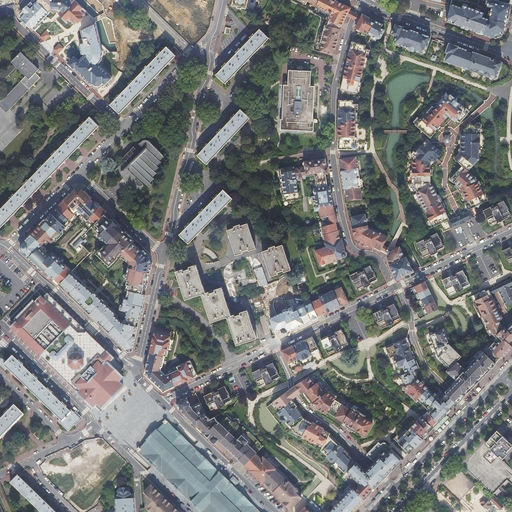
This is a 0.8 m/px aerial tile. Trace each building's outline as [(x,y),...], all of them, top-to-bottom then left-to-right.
[(75,0),(30,0),(16,15),(32,31),(51,11),(57,12),(67,21),(69,19),(75,25),(88,11),(75,0)] [(232,0),(232,5),(237,6),(237,7),(241,9),(241,7),(245,8),(246,8),(247,0),(232,0)] [(348,13),(350,10),(345,7),(346,5),(336,0),(335,0),(334,0),(297,0),(306,4),(307,1),(311,3),(315,5),(320,8),(324,10),(324,11),(329,13),(326,19),(329,21),(328,22),(327,26),(325,25),(323,32),(323,33),(322,37),(322,36),(322,37),(320,44),(322,45),(320,50),(320,51),(332,55),(334,47),(336,47),(341,29),(339,29),(340,26),(341,27),(344,21),(346,18),(347,17),(347,15),(348,13)] [(451,5),(445,23),(475,32),(475,33),(483,36),(483,35),(492,38),(494,37),(495,38),(498,38),(501,36),(503,34),(503,32),(505,30),(506,23),(507,24),(508,24),(511,9),(510,9),(509,9),(511,3),(500,0),(500,1),(499,1),(500,0),(498,0),(487,0),(485,8),(490,8),(489,9),(487,9),(486,16),(488,17),(487,17),(484,16),(485,12),(481,10),(482,9),(475,7),(474,9),(468,7),(469,5),(463,3),(461,8),(451,5)] [(348,13),(347,17),(348,17),(353,19),(357,21),(358,22),(359,22),(360,19),(358,18),(354,16),(350,14),(348,13)] [(381,37),(385,30),(381,28),(382,24),(365,15),(363,14),(360,19),(359,22),(358,22),(357,28),(371,36),(374,37),(374,36),(377,38),(381,37)] [(95,25),(80,29),(84,43),(79,44),(82,54),(85,54),(80,61),(74,55),(67,63),(91,86),(93,83),(96,85),(100,85),(103,82),(105,84),(111,78),(98,65),(101,61),(103,54),(95,25)] [(428,46),(431,37),(396,25),(393,35),(397,36),(395,43),(396,44),(401,45),(410,49),(415,50),(422,53),(423,48),(425,49),(426,45),(428,46)] [(225,84),(232,75),(233,76),(235,74),(234,73),(246,61),(247,62),(249,60),(248,59),(260,47),(261,47),(263,45),(263,44),(268,38),(259,29),(254,35),(252,34),(251,35),(252,36),(252,37),(251,36),(249,37),(250,39),(240,49),(239,48),(237,50),(238,51),(238,52),(237,51),(235,52),(235,53),(236,53),(226,64),(225,63),(224,65),(225,66),(224,66),(223,65),(221,67),(222,68),(216,75),(225,84)] [(361,44),(361,42),(353,40),(352,42),(341,89),(356,93),(357,89),(358,89),(359,86),(360,81),(364,61),(365,57),(366,54),(367,49),(365,48),(366,45),(361,44)] [(502,63),(450,44),(446,53),(448,53),(446,59),(455,62),(454,64),(464,68),(465,66),(470,68),(469,70),(479,73),(479,71),(484,73),(483,75),(490,77),(491,75),(496,78),(497,78),(502,63)] [(116,100),(111,105),(120,114),(126,108),(128,107),(129,106),(128,105),(140,93),(140,94),(141,93),(142,92),(142,91),(154,79),(155,78),(157,77),(156,76),(168,64),(168,65),(169,64),(170,63),(170,62),(176,56),(167,47),(162,52),(160,51),(159,53),(160,53),(159,54),(158,53),(156,54),(157,56),(148,66),(146,66),(145,68),(146,68),(145,69),(144,68),(142,69),(143,71),(134,81),(132,80),(131,82),(132,83),(131,83),(130,83),(128,83),(130,85),(120,95),(118,94),(117,96),(118,97),(118,98),(117,97),(115,98),(116,100)] [(26,77),(18,85),(23,90),(26,87),(29,90),(41,78),(36,74),(39,70),(21,53),(11,63),(14,65),(17,68),(26,77)] [(23,90),(18,85),(2,102),(0,99),(0,84),(17,68),(14,65),(0,79),(0,106),(7,113),(29,90),(26,87),(23,90)] [(311,86),(311,72),(289,70),(289,85),(285,85),(283,118),(284,118),(283,119),(282,119),(281,127),(285,128),(285,130),(291,130),(291,128),(297,128),(297,130),(304,131),(304,128),(310,129),(310,131),(314,131),(314,121),(313,121),(315,87),(311,86)] [(415,125),(430,138),(435,132),(434,131),(437,128),(439,126),(448,115),(452,119),(454,120),(455,121),(456,119),(459,122),(460,122),(467,114),(466,114),(464,112),(465,110),(463,108),(457,103),(454,100),(455,99),(450,95),(449,96),(446,99),(445,98),(444,99),(438,107),(434,104),(430,109),(425,114),(421,119),(420,119),(419,119),(415,124),(415,125)] [(348,100),(348,98),(339,98),(339,100),(339,119),(338,149),(352,149),(352,148),(354,149),(355,149),(357,148),(357,146),(355,145),(355,142),(355,137),(355,116),(356,112),(356,109),(356,104),(353,104),(353,100),(348,100)] [(214,156),(214,157),(216,154),(227,142),(228,142),(230,140),(229,139),(242,127),(244,125),(243,124),(249,118),(240,110),(235,115),(234,114),(233,116),(233,117),(232,116),(230,117),(231,119),(221,130),(220,129),(219,130),(220,131),(219,132),(218,131),(216,132),(217,133),(217,134),(207,144),(206,143),(205,145),(206,146),(205,147),(204,145),(202,147),(203,147),(204,148),(197,155),(206,164),(214,156)] [(0,228),(7,221),(7,222),(9,220),(9,219),(21,207),(23,205),(35,192),(36,193),(37,191),(37,190),(49,178),(50,178),(52,177),(51,176),(63,163),(63,164),(66,162),(65,161),(77,149),(78,149),(80,147),(79,147),(91,135),(92,135),(94,133),(93,132),(100,126),(90,117),(85,122),(84,122),(82,123),(83,124),(83,125),(82,124),(80,125),(81,127),(71,137),(70,136),(68,138),(69,139),(68,139),(66,140),(67,141),(57,151),(55,151),(54,152),(55,153),(55,154),(54,153),(52,154),(53,156),(43,166),(41,165),(41,167),(41,168),(40,167),(38,169),(39,170),(29,180),(27,179),(26,181),(27,182),(27,183),(26,182),(24,183),(25,185),(15,195),(13,194),(12,195),(13,196),(13,197),(12,196),(10,197),(11,199),(0,209),(0,228)] [(478,129),(480,129),(481,128),(481,127),(481,125),(479,122),(476,122),(474,125),(472,125),(469,123),(464,130),(464,134),(460,134),(460,140),(460,144),(460,146),(460,148),(460,149),(460,152),(459,153),(454,159),(462,166),(452,177),(455,180),(453,182),(454,182),(456,184),(454,186),(457,189),(457,190),(458,191),(459,193),(459,194),(462,192),(465,198),(467,202),(465,202),(464,203),(468,210),(475,206),(478,207),(479,204),(482,203),(480,199),(481,199),(480,195),(483,194),(479,186),(477,182),(475,182),(473,177),(467,172),(477,160),(478,160),(478,154),(478,149),(478,146),(479,146),(479,139),(478,139),(478,129)] [(147,140),(144,139),(144,140),(143,140),(141,141),(139,143),(139,144),(124,160),(127,163),(120,170),(122,172),(128,165),(129,166),(128,167),(138,176),(135,180),(135,182),(135,183),(135,184),(137,185),(138,185),(140,185),(141,184),(144,182),(146,184),(144,186),(147,188),(148,188),(147,187),(150,184),(151,185),(151,184),(149,182),(152,179),(153,179),(154,179),(151,176),(154,173),(155,174),(156,173),(154,171),(157,167),(158,168),(159,167),(156,165),(160,162),(160,163),(161,162),(159,160),(162,156),(163,157),(163,156),(152,144),(148,141),(148,140),(147,140)] [(434,226),(448,219),(443,208),(441,203),(440,203),(440,202),(437,195),(436,195),(432,185),(431,185),(430,183),(430,165),(431,165),(434,161),(435,160),(436,159),(437,159),(437,158),(442,153),(431,144),(430,143),(426,140),(423,143),(423,144),(421,146),(421,145),(416,151),(415,153),(413,151),(410,155),(411,155),(414,158),(414,160),(412,160),(412,170),(412,175),(412,179),(414,179),(414,187),(416,190),(417,192),(416,193),(418,198),(427,215),(429,220),(430,222),(432,221),(434,226)] [(356,159),(356,156),(341,159),(342,166),(343,171),(341,171),(344,189),(345,189),(346,193),(347,200),(357,199),(357,197),(362,197),(360,187),(361,187),(361,186),(360,179),(358,165),(359,165),(358,159),(356,159)] [(328,173),(326,158),(304,161),(304,163),(305,166),(305,167),(294,169),(294,167),(279,169),(279,171),(280,176),(282,188),(282,193),(283,194),(284,194),(285,201),(294,200),(301,199),(300,192),(298,192),(297,183),(297,182),(297,180),(296,179),(296,177),(306,176),(315,175),(317,188),(314,189),(315,190),(315,195),(315,196),(312,196),(313,199),(314,203),(314,207),(315,207),(315,211),(319,210),(322,218),(325,226),(322,227),(324,235),(325,239),(325,241),(327,247),(325,247),(319,249),(320,251),(316,253),(320,265),(321,265),(325,263),(326,263),(326,264),(333,262),(337,260),(338,260),(337,259),(338,258),(342,257),(343,257),(345,252),(342,239),(340,239),(340,236),(339,235),(338,235),(338,231),(336,223),(337,222),(334,208),(330,186),(328,187),(326,174),(328,173)] [(83,189),(74,189),(21,243),(20,245),(20,246),(20,247),(20,249),(21,250),(28,257),(50,278),(58,285),(59,284),(69,274),(66,271),(68,269),(61,262),(58,259),(52,253),(48,256),(39,247),(44,242),(47,238),(49,240),(51,242),(54,239),(60,233),(63,229),(61,228),(74,214),(78,209),(82,213),(80,214),(83,217),(86,220),(87,220),(89,218),(95,223),(106,211),(83,189)] [(188,243),(195,235),(196,236),(198,234),(198,233),(209,222),(210,222),(212,220),(212,219),(224,207),(226,205),(232,198),(223,190),(218,195),(216,193),(215,196),(216,197),(215,197),(214,196),(212,197),(214,199),(204,209),(202,208),(201,210),(202,211),(201,212),(200,210),(198,212),(199,213),(189,224),(188,222),(187,224),(188,225),(187,226),(186,225),(184,226),(185,228),(179,234),(188,243)] [(285,201),(284,194),(283,194),(284,204),(295,203),(294,200),(285,201)] [(491,209),(490,207),(483,211),(490,224),(497,221),(497,223),(504,219),(503,218),(510,214),(503,200),(496,204),(497,206),(494,207),(491,209)] [(475,209),(462,215),(465,221),(478,215),(475,209)] [(127,290),(145,294),(152,263),(148,253),(106,211),(95,223),(93,225),(91,228),(105,241),(96,249),(111,263),(118,255),(125,261),(121,278),(123,278),(122,283),(125,284),(124,288),(127,290)] [(366,218),(365,213),(351,216),(353,224),(351,224),(354,235),(356,235),(357,239),(356,242),(366,247),(366,246),(367,244),(369,246),(373,248),(374,246),(381,250),(381,249),(383,245),(387,238),(383,237),(384,234),(373,228),(372,230),(368,228),(368,226),(367,222),(366,218)] [(74,214),(61,228),(63,229),(76,216),(74,214)] [(459,216),(456,217),(459,224),(462,223),(465,221),(462,215),(459,216)] [(441,228),(443,232),(459,224),(456,217),(436,227),(441,228)] [(234,226),(235,228),(227,230),(236,255),(242,252),(242,251),(248,248),(248,250),(256,248),(247,223),(240,226),(239,224),(234,226)] [(424,241),(423,239),(416,243),(423,257),(430,253),(431,255),(437,252),(437,250),(444,247),(437,233),(429,236),(430,238),(427,240),(424,241)] [(83,240),(80,238),(72,246),(75,248),(83,240)] [(269,249),(262,252),(270,276),(278,274),(277,272),(283,270),(284,272),(290,270),(282,245),(275,247),(275,245),(269,247),(269,249)] [(399,252),(397,247),(396,248),(393,249),(390,248),(388,247),(386,252),(388,253),(390,254),(389,256),(388,259),(387,260),(390,265),(389,265),(396,279),(412,271),(406,257),(405,257),(402,250),(399,252)] [(511,248),(511,249),(510,247),(503,251),(509,265),(511,263),(511,248)] [(201,294),(205,292),(195,264),(188,267),(189,269),(183,271),(182,269),(176,271),(185,299),(201,294)] [(349,275),(356,289),(363,286),(364,287),(371,284),(370,282),(377,279),(370,265),(363,269),(363,270),(360,272),(357,273),(357,272),(349,275)] [(456,275),(453,277),(450,278),(449,277),(442,280),(449,294),(456,291),(457,292),(463,289),(462,287),(469,284),(463,270),(455,274),(456,275)] [(90,289),(71,271),(69,274),(59,284),(84,308),(89,313),(90,311),(101,321),(110,330),(108,332),(116,339),(118,338),(118,339),(120,340),(119,342),(126,348),(133,347),(141,311),(142,307),(145,294),(127,290),(126,298),(124,297),(122,304),(121,309),(127,311),(125,318),(121,322),(114,315),(115,313),(104,302),(101,300),(97,295),(90,288),(90,289)] [(499,291),(506,305),(511,302),(511,282),(510,279),(497,286),(499,291)] [(425,282),(425,281),(415,286),(412,288),(425,315),(428,314),(438,309),(432,297),(426,284),(425,282)] [(494,288),(489,290),(491,294),(495,292),(499,291),(497,286),(494,288)] [(227,317),(230,316),(221,287),(214,289),(215,291),(209,293),(208,291),(205,292),(201,294),(211,322),(227,317)] [(337,307),(348,301),(342,288),(334,291),(324,295),(320,297),(319,298),(319,299),(311,303),(317,317),(327,312),(327,313),(337,308),(337,307)] [(494,335),(481,349),(495,363),(496,364),(501,358),(511,346),(511,323),(511,324),(510,323),(506,327),(503,328),(499,321),(502,320),(499,313),(497,309),(498,309),(500,308),(499,305),(495,306),(492,298),(493,298),(491,294),(489,290),(486,291),(485,290),(474,295),(476,300),(477,302),(474,304),(477,310),(481,317),(485,326),(487,330),(491,328),(493,333),(494,335)] [(16,323),(10,328),(76,392),(77,391),(79,393),(78,394),(93,408),(94,407),(94,406),(96,404),(96,405),(97,404),(98,405),(99,404),(98,404),(118,383),(118,384),(119,383),(118,382),(119,382),(118,381),(120,378),(121,379),(123,378),(121,376),(120,377),(117,374),(123,368),(114,359),(107,352),(47,294),(43,299),(41,297),(35,303),(32,301),(14,320),(16,322),(16,323)] [(317,317),(311,303),(295,310),(293,306),(281,311),(282,314),(268,319),(274,333),(281,329),(283,333),(318,318),(317,317)] [(381,312),(380,310),(373,314),(379,328),(386,324),(387,326),(394,323),(393,321),(400,318),(393,304),(386,307),(387,309),(384,310),(381,312)] [(230,316),(227,317),(236,345),(256,338),(246,310),(239,313),(240,314),(234,316),(233,315),(230,316)] [(90,311),(89,313),(99,323),(101,321),(90,311)] [(99,323),(108,332),(110,330),(101,321),(99,323)] [(169,344),(172,331),(155,327),(148,360),(146,365),(145,371),(148,374),(147,376),(152,381),(154,379),(157,382),(155,384),(161,389),(162,387),(165,390),(197,375),(190,360),(177,366),(178,369),(177,369),(174,371),(173,372),(169,373),(166,375),(165,374),(162,371),(160,370),(161,366),(162,366),(164,356),(166,351),(166,350),(167,350),(168,348),(169,344)] [(328,337),(327,336),(320,339),(327,353),(334,350),(335,351),(341,348),(341,346),(348,343),(341,329),(333,333),(334,334),(331,336),(328,337)] [(445,391),(457,403),(460,399),(462,398),(491,368),(494,365),(495,364),(495,363),(481,349),(480,349),(479,350),(475,354),(467,363),(469,365),(465,369),(457,361),(461,356),(449,344),(448,344),(447,345),(446,342),(447,342),(446,338),(444,333),(443,330),(429,335),(438,357),(440,357),(445,362),(450,367),(449,369),(443,375),(449,381),(452,384),(450,386),(449,388),(445,391)] [(319,353),(311,337),(302,341),(297,344),(281,351),(288,366),(293,377),(306,369),(318,363),(322,360),(323,360),(319,353)] [(407,337),(385,346),(390,358),(395,356),(396,360),(400,369),(404,368),(406,373),(402,374),(400,375),(401,378),(403,382),(406,390),(408,390),(410,391),(408,393),(415,400),(417,399),(419,400),(422,403),(422,404),(418,408),(420,410),(423,413),(420,416),(418,419),(417,420),(414,417),(394,438),(398,443),(409,453),(427,434),(429,432),(430,431),(433,428),(438,422),(446,414),(445,413),(451,408),(457,403),(445,391),(444,393),(440,389),(439,390),(435,395),(433,393),(427,388),(428,388),(424,384),(421,381),(418,378),(414,369),(419,367),(416,360),(414,361),(414,359),(411,352),(412,351),(409,345),(410,345),(407,337)] [(450,343),(449,344),(461,356),(461,355),(450,343)] [(66,405),(65,406),(64,405),(65,404),(64,402),(62,404),(52,394),(53,392),(51,391),(50,392),(49,392),(51,390),(49,388),(47,390),(38,380),(39,378),(37,377),(36,378),(35,377),(36,376),(35,375),(33,376),(23,366),(24,364),(22,363),(21,364),(20,363),(22,362),(20,360),(18,362),(13,357),(8,363),(2,358),(0,360),(0,365),(5,371),(7,369),(11,372),(10,372),(12,374),(13,374),(25,386),(24,387),(27,389),(27,388),(40,400),(39,400),(41,403),(42,402),(54,414),(56,416),(60,419),(58,421),(68,431),(81,418),(71,409),(70,411),(67,408),(68,406),(66,405)] [(266,368),(263,369),(260,371),(259,369),(252,373),(258,386),(265,383),(266,385),(273,381),(272,380),(279,376),(272,363),(265,366),(266,368)] [(312,382),(308,377),(298,383),(294,386),(300,393),(299,393),(300,395),(301,394),(303,393),(306,396),(311,404),(313,406),(314,405),(317,409),(325,414),(326,412),(342,422),(346,424),(345,426),(348,428),(351,431),(354,432),(355,430),(360,434),(364,436),(372,424),(363,418),(364,416),(356,410),(355,410),(354,412),(350,409),(350,410),(349,409),(345,407),(339,403),(334,400),(335,398),(331,396),(330,395),(325,388),(323,389),(320,385),(317,382),(314,384),(312,382)] [(118,383),(98,404),(99,404),(98,405),(102,409),(124,387),(119,383),(118,384),(118,383)] [(211,394),(211,392),(203,396),(210,410),(217,406),(218,408),(225,405),(224,403),(231,400),(224,386),(217,390),(217,391),(214,393),(211,394)] [(344,473),(346,472),(355,463),(349,457),(347,455),(346,454),(347,453),(338,444),(337,445),(328,436),(329,433),(323,430),(323,429),(322,428),(319,426),(312,422),(311,423),(303,419),(297,411),(294,408),(296,406),(292,401),(294,400),(292,398),(294,397),(296,395),(298,394),(299,393),(300,393),(294,386),(293,386),(292,387),(289,389),(288,390),(287,391),(273,402),(277,407),(275,409),(281,418),(283,421),(285,420),(285,421),(291,428),(294,432),(298,435),(301,436),(302,436),(305,438),(315,444),(315,443),(322,447),(320,450),(324,454),(326,456),(326,457),(332,463),(336,468),(337,467),(338,467),(341,470),(344,473)] [(218,439),(244,465),(255,454),(263,446),(243,426),(239,430),(226,417),(220,424),(216,420),(215,416),(210,418),(206,415),(200,401),(191,406),(186,397),(176,402),(180,409),(194,423),(205,434),(214,443),(218,439)] [(16,423),(17,424),(19,422),(18,421),(25,415),(15,406),(10,410),(9,410),(8,412),(9,412),(8,413),(7,412),(5,414),(6,415),(0,421),(0,439),(2,438),(3,438),(5,436),(4,435),(16,423)] [(166,421),(165,420),(163,422),(164,423),(157,431),(156,430),(146,440),(147,441),(140,448),(139,447),(137,449),(138,451),(139,451),(142,454),(161,474),(162,474),(167,479),(186,498),(187,498),(190,501),(190,502),(200,511),(259,511),(258,511),(252,506),(253,506),(233,486),(233,487),(229,483),(230,483),(219,472),(219,473),(215,469),(196,450),(195,450),(190,445),(190,444),(171,425),(170,425),(167,422),(166,421)] [(496,432),(498,431),(497,430),(495,432),(488,439),(489,439),(486,442),(492,436),(496,432)] [(502,435),(498,431),(496,432),(492,436),(486,442),(491,447),(490,448),(498,457),(500,455),(503,458),(507,454),(505,452),(511,446),(507,443),(509,441),(502,435)] [(352,488),(363,499),(380,483),(384,478),(387,475),(395,467),(402,460),(390,449),(386,445),(371,460),(373,462),(371,465),(366,469),(364,471),(355,463),(346,472),(349,475),(353,478),(356,482),(351,487),(352,488)] [(244,465),(289,509),(300,498),(295,493),(297,490),(294,488),(287,481),(285,479),(286,478),(275,468),(278,466),(265,454),(262,457),(260,459),(255,454),(244,465)] [(11,484),(40,511),(56,511),(19,476),(11,484)] [(230,480),(235,485),(238,482),(233,476),(230,480)] [(321,511),(310,501),(299,511),(351,511),(354,509),(363,499),(352,488),(351,487),(349,485),(344,490),(344,491),(345,492),(345,493),(344,494),(344,495),(342,497),(340,499),(338,500),(337,501),(336,500),(335,500),(322,511),(321,511)] [(177,511),(167,501),(151,486),(144,494),(146,495),(146,497),(146,509),(148,511),(177,511)] [(135,511),(134,499),(132,499),(131,495),(124,489),(117,496),(118,500),(116,500),(116,511),(135,511)] [(486,500),(484,498),(480,502),(482,504),(481,505),(485,508),(485,507),(487,509),(491,505),(489,504),(490,503),(486,500)]
